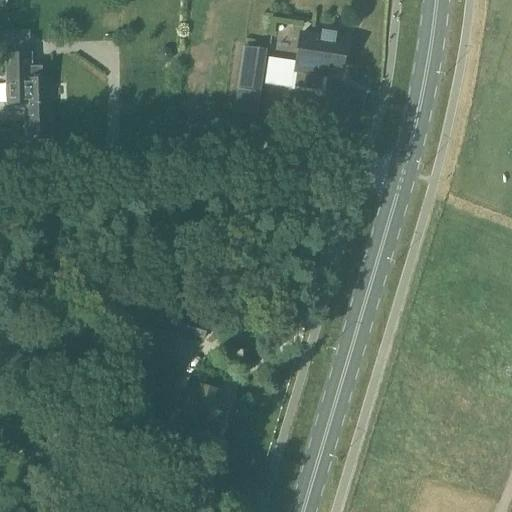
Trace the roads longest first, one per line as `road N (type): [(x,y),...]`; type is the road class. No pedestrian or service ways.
road 1 (primary): [(301,511),(401,173),(434,0)]
road 2 (track): [(363,168),(206,160),(0,176)]
